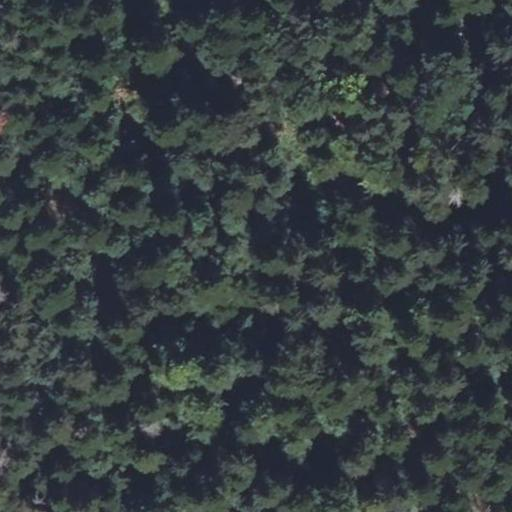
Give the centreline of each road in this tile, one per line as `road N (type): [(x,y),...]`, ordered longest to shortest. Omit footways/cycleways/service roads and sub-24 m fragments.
road 1 (track): [(473,0),(433,138),(239,320),(114,511)]
road 2 (track): [(147,220),(158,448)]
